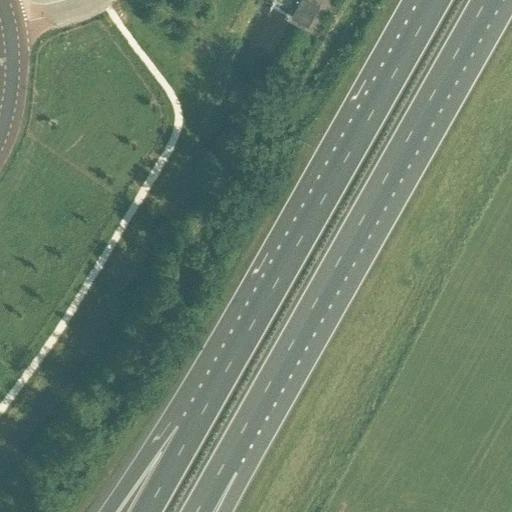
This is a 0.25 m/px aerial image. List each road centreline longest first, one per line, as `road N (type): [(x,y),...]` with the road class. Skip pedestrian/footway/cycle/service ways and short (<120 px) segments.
road 1 (motorway): [(224,471),(490,0)]
road 2 (motorway): [(433,0),(188,438)]
